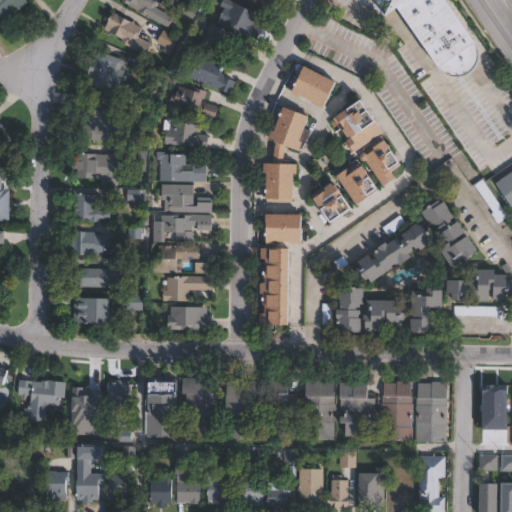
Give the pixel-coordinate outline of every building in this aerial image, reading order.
[(0,0),(27,0),(29,2),(4,23),(0,18),(0,0)] [(176,18),(170,28),(122,0),(161,0),(157,7),(176,18)] [(183,0),(199,9),(193,19),(177,10),(183,0)] [(264,27),(257,40),(219,21),(225,9),(221,6),(223,0),(230,0),(260,15),(256,24),(264,27)] [(275,0),(277,1),(271,12),(247,0),(275,0)] [(446,0),(476,42),(481,50),(481,60),(478,68),(472,75),(465,78),(457,79),(450,78),(444,74),(439,68),(398,7),(386,14),(393,1),(391,0),(446,0)] [(156,40),(147,56),(122,42),(123,39),(106,29),(115,13),(144,29),(142,33),(156,40)] [(255,45),(249,57),(230,48),(226,56),(206,46),(211,37),(207,35),(212,24),(255,45)] [(181,41),(175,51),(160,42),(166,32),(177,38),(181,41)] [(237,82),(232,95),(189,76),(198,53),(226,65),(222,76),(237,82)] [(130,63),(119,94),(95,85),(106,54),(130,63)] [(162,69),(155,82),(144,77),(150,63),(162,69)] [(334,96),(328,108),(326,107),(324,110),(313,104),(314,101),(304,96),(302,99),(295,95),(296,93),(309,68),(340,83),(334,96)] [(208,91),(204,103),(220,107),(216,119),(168,105),(172,91),(184,95),(186,88),(197,92),(198,88),(208,91)] [(386,134),(357,154),(357,152),(349,158),(338,140),(341,138),(332,124),(365,102),(367,101),(388,134),(386,134)] [(312,118),(303,143),(305,144),(302,152),(301,152),(288,147),(287,151),(286,161),(285,165),(299,166),(300,166),(300,175),(297,175),(296,201),(294,201),(294,203),(268,203),(268,197),(269,175),(266,175),(266,164),(275,165),(277,143),(271,140),(271,139),(274,131),(277,133),(286,109),(287,108),(312,118)] [(120,124),(119,127),(117,127),(116,132),(123,133),(121,146),(86,141),(91,109),(119,114),(118,124),(120,124)] [(203,125),(201,136),(210,137),(208,150),(165,144),(166,131),(169,132),(170,122),(203,125)] [(0,130),(9,141),(0,148),(0,130)] [(390,142),(407,167),(396,175),(398,178),(399,180),(388,188),(387,187),(373,166),(372,167),(369,162),(368,162),(367,162),(366,162),(365,161),(364,160),(364,159),(364,158),(364,157),(364,156),(365,156),(365,155),(366,155),(366,154),(367,154),(368,154),(369,154),(370,155),(371,155),(371,156),(380,151),(379,149),(390,142)] [(148,152),(148,164),(121,164),(122,147),(136,147),(136,151),(148,152)] [(208,166),(208,182),(189,182),(189,184),(184,184),(184,182),(161,182),(161,160),(155,160),(155,152),(167,152),(167,154),(187,155),(187,165),(208,166)] [(121,156),(120,187),(102,187),(103,180),(78,179),(78,170),(75,170),(75,168),(73,168),(73,154),(121,156)] [(362,164),(365,170),(368,167),(383,189),(384,192),(361,207),(360,205),(355,198),(356,198),(347,184),(346,185),(340,177),(352,169),(353,170),(362,164)] [(511,210),(492,182),(511,168),(511,210)] [(336,180),(356,208),(358,211),(336,226),(334,223),(319,201),(318,202),(314,196),(336,180)] [(502,223),(500,225),(493,215),(495,213),(476,186),(484,180),(486,183),(510,218),(502,223)] [(195,186),(195,198),(213,198),(213,213),(161,212),(161,185),(195,186)] [(101,195),(101,211),(112,211),(112,221),(79,220),(79,195),(101,195)] [(443,202),(445,205),(448,203),(482,253),(469,262),(468,260),(455,269),(443,251),(446,248),(424,215),(443,202)] [(303,212),(303,216),(305,216),(306,225),(306,242),(306,246),(290,246),(269,246),(269,241),(265,241),(265,216),(269,216),(269,215),(289,215),(289,213),(303,212)] [(403,221),(397,215),(383,228),(389,235),(403,221)] [(197,232),(197,244),(185,244),(185,241),(178,241),(178,234),(154,234),(154,217),(214,217),(214,232),(197,232)] [(421,225),(423,228),(426,226),(437,241),(375,284),(372,280),(367,284),(358,271),(363,268),(362,266),(400,240),(403,244),(408,240),(406,236),(421,225)] [(96,232),(96,235),(107,235),(107,247),(111,247),(111,256),(74,256),(74,232),(96,232)] [(200,246),(200,258),(213,258),(213,274),(197,274),(197,260),(177,260),(177,273),(154,273),(155,252),(173,252),(173,246),(200,246)] [(294,251),(293,328),(292,328),(262,328),(262,315),(268,316),(268,308),(265,308),(265,299),(268,299),(268,296),(263,296),(263,285),(268,285),(269,281),(267,281),(267,274),(269,274),(269,260),(264,260),(264,250),(291,251),(294,251)] [(146,259),(146,270),(128,270),(128,288),(82,288),(76,287),(76,274),(82,274),(82,269),(108,269),(108,270),(114,271),(114,259),(146,259)] [(511,301),(498,301),(498,299),(494,298),(494,303),(476,302),(476,301),(469,301),(469,303),(447,302),(447,308),(447,310),(440,310),(440,324),(437,324),(437,330),(432,330),(432,333),(429,333),(429,335),(414,335),(415,293),(427,293),(427,290),(440,290),(440,281),(477,282),(477,270),(500,271),(500,276),(511,276),(511,301)] [(211,277),(211,291),(191,291),(190,303),(164,302),(164,294),(171,294),(172,279),(184,279),(184,276),(211,277)] [(367,291),(366,306),(364,306),(363,321),(364,321),(364,335),(345,334),(346,323),(345,323),(341,323),(341,322),(339,322),(340,312),(342,312),(342,311),(342,294),(345,294),(345,290),(367,291)] [(145,310),(127,310),(127,298),(145,298),(145,310)] [(112,301),(111,326),(74,324),(75,299),(112,301)] [(409,303),(409,322),(405,322),(405,327),(387,327),(387,334),(368,333),(369,327),(366,327),(367,317),(370,317),(370,302),(409,303)] [(497,305),(453,305),(453,315),(497,315),(497,305)] [(203,308),(203,316),(196,316),(196,317),(212,317),(212,331),(169,330),(169,318),(171,318),(172,307),(203,308)] [(0,368),(12,372),(8,386),(0,383),(0,368)] [(59,380),(58,393),(62,394),(61,406),(48,405),(47,422),(29,420),(31,396),(18,395),(19,379),(35,381),(47,383),(47,379),(59,380)] [(218,440),(183,440),(184,379),(219,379),(218,440)] [(257,438),(228,438),(228,379),(258,379),(257,438)] [(370,379),(369,436),(340,436),(341,384),(355,384),(355,379),(370,379)] [(122,380),(122,383),(131,382),(131,395),(133,395),(134,426),(105,427),(105,396),(108,396),(108,383),(118,382),(118,380),(122,380)] [(174,444),(147,444),(148,393),(152,393),(152,380),(181,381),(180,402),(174,402),(174,444)] [(277,380),(277,382),(295,382),(295,440),(266,439),(266,395),(261,395),(261,380),(277,380)] [(100,384),(99,398),(93,398),(93,401),(73,400),(74,381),(93,382),(93,384),(100,384)] [(336,383),(335,439),(304,439),(305,395),(306,395),(306,382),(336,383)] [(413,382),(413,403),(415,403),(415,422),(413,422),(413,426),(415,426),(414,440),(382,440),(382,427),(382,423),(381,423),(381,403),(383,403),(383,395),(385,395),(385,384),(398,384),(398,382),(413,382)] [(448,442),(417,442),(417,398),(419,398),(419,383),(448,383),(448,442)] [(100,419),(99,442),(86,442),(87,428),(76,427),(77,418),(100,419)] [(106,459),(91,459),(91,445),(106,445),(106,459)] [(297,449),(297,463),(281,463),(281,449),(297,449)] [(364,455),(364,463),(357,462),(357,467),(340,467),(341,449),(358,449),(358,454),(364,455)] [(495,453),(495,471),(478,470),(478,452),(495,453)] [(511,470),(499,470),(499,454),(511,454),(511,470)] [(441,479),(441,497),(447,497),(447,511),(421,511),(422,456),(447,456),(447,479),(441,479)] [(38,476),(32,485),(27,482),(22,489),(21,488),(17,493),(3,484),(18,460),(30,467),(28,470),(38,476)] [(91,499),(91,502),(85,502),(85,500),(78,500),(78,479),(81,479),(81,473),(90,473),(90,462),(100,462),(100,499),(91,499)] [(324,469),(323,510),(299,510),(300,468),(324,469)] [(57,470),(57,471),(70,472),(70,480),(67,480),(67,499),(48,499),(49,470),(57,470)] [(266,480),(265,505),(238,505),(239,480),(242,480),(242,472),(255,472),(255,479),(266,480)] [(127,500),(109,500),(109,473),(131,473),(130,484),(127,484),(127,500)] [(220,475),(220,480),(232,480),(231,504),(209,503),(209,475),(220,475)] [(350,475),(350,496),(351,496),(351,507),(330,506),(330,495),(333,495),(333,475),(350,475)] [(500,511),(478,511),(479,483),(488,483),(488,475),(500,475),(500,482),(500,511)] [(166,503),(166,507),(159,507),(159,503),(152,503),(152,480),(158,480),(158,477),(173,477),(173,503),(166,503)] [(371,479),(371,480),(383,480),(383,481),(389,481),(388,494),(382,494),(381,506),(360,506),(360,497),(364,497),(364,479),(371,479)] [(403,480),(403,484),(417,484),(417,507),(408,507),(408,501),(395,501),(395,493),(393,493),(393,484),(395,484),(395,480),(403,480)] [(202,482),(202,504),(191,504),(191,502),(178,502),(179,481),(202,482)] [(293,483),(293,493),(290,492),(289,506),(268,505),(269,482),(293,483)] [(500,511),(500,482),(511,482),(511,511),(500,511)]
